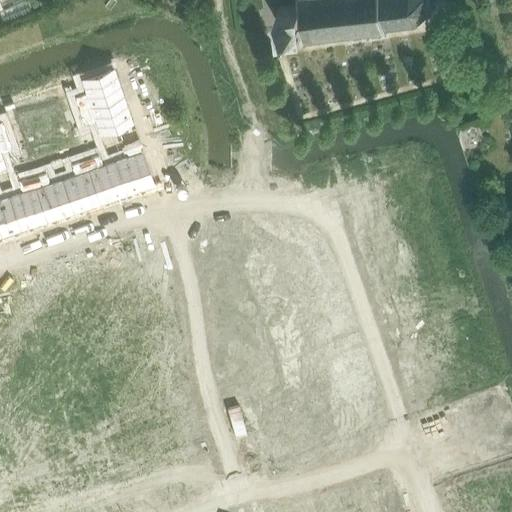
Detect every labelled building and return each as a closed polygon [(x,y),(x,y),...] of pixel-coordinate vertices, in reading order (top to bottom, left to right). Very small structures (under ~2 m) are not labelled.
[(297,0),(298,5),(278,8),(281,31),(302,28),(304,42),(307,41),(307,39),(318,38),(319,40),(322,40),(321,37),(332,36),(333,39),(336,38),(335,35),(347,34),(347,38),(350,37),(350,34),(365,32),(366,35),(368,35),(368,32),(384,30),(385,33),(387,33),(386,26),(399,24),(399,27),(402,27),(402,24),(415,23),(415,26),(418,26),(417,21),(429,11),(432,12),(433,9),(429,8),(428,0),(297,0)] [(39,2),(32,6),(34,11),(41,7),(39,2)] [(84,92),(73,96),(78,110),(89,106),(122,95),(113,68),(80,79),(84,92)] [(511,77),(503,84),(511,97),(511,77)] [(61,91),(54,94),(58,106),(66,103),(61,91)] [(54,94),(46,96),(51,109),(58,106),(54,94)] [(89,106),(78,110),(83,125),(94,121),(98,134),(132,123),(122,95),(89,106)] [(46,96),(39,99),(43,111),(51,109),(46,96)] [(32,101),(24,104),(28,116),(36,114),(32,101)] [(24,104),(17,107),(21,119),(28,116),(24,104)] [(17,107),(9,109),(13,121),(21,119),(17,107)] [(134,128),(127,131),(131,142),(138,140),(134,128)] [(127,131),(120,133),(124,144),(131,142),(127,131)] [(0,136),(0,167),(5,166),(0,153),(12,149),(7,135),(0,136)] [(128,156),(114,160),(126,193),(153,184),(142,151),(138,140),(131,142),(124,144),(128,156)] [(98,153),(84,158),(99,202),(126,193),(114,160),(102,164),(98,153)] [(73,174),(61,178),(73,211),(99,202),(84,158),(70,163),(73,174)] [(45,171),(31,176),(35,187),(46,220),(73,211),(61,178),(49,182),(45,171)] [(21,192),(8,196),(20,230),(46,220),(35,187),(31,176),(17,181),(21,192)] [(369,180),(350,187),(359,212),(360,212),(363,222),(381,216),(386,230),(428,215),(422,200),(402,207),(393,183),(373,190),(369,180)] [(0,236),(20,230),(8,196),(0,199),(0,236)] [(400,256),(377,264),(385,286),(423,273),(416,252),(425,249),(420,235),(394,244),(395,245),(396,244),(400,256)] [(148,246),(89,266),(105,312),(137,300),(132,285),(158,276),(148,246)] [(423,273),(385,286),(392,309),(415,301),(419,313),(418,313),(419,314),(444,305),(439,291),(430,295),(423,273)] [(118,325),(111,328),(121,359),(168,343),(157,312),(146,316),(142,305),(115,315),(118,325)] [(434,337),(411,345),(419,368),(457,355),(450,333),(459,330),(454,316),(429,325),(429,326),(430,326),(434,337)] [(457,355),(419,368),(426,390),(449,383),(453,394),(452,394),(453,395),(478,387),(473,373),(464,376),(457,355)] [(138,369),(113,377),(117,391),(127,388),(134,409),(174,396),(166,373),(142,381),(138,370),(139,370),(138,369)] [(141,431),(132,434),(137,448),(162,439),(162,438),(161,438),(157,427),(182,419),(174,396),(134,409),(141,431)] [(0,438),(10,435),(3,414),(12,411),(7,397),(0,398),(0,438)] [(10,435),(0,438),(0,463),(2,463),(6,474),(5,475),(6,476),(31,467),(27,453),(17,456),(10,435)] [(162,448),(137,457),(142,471),(151,468),(160,494),(200,480),(191,452),(166,461),(162,450),(163,449),(162,448)] [(470,485),(462,488),(466,497),(463,498),(467,511),(491,511),(490,510),(511,502),(511,498),(503,474),(497,476),(493,464),(466,473),(470,485)] [(352,511),(385,511),(379,491),(348,501),(352,511)]
